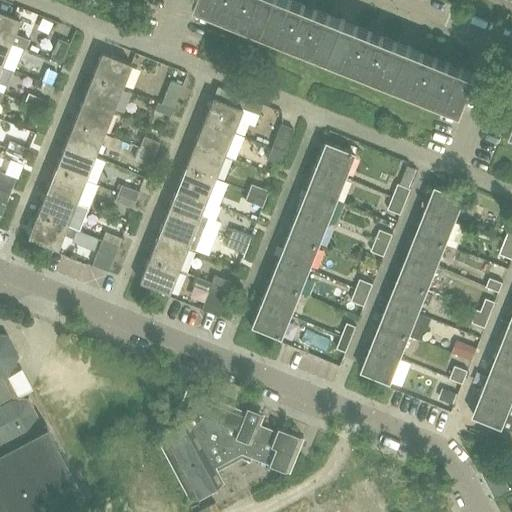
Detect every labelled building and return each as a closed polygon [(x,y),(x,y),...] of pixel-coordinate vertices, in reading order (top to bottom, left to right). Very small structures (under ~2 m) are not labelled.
[(196,0),(195,3),(262,30),(274,0),(196,0)] [(344,19),(314,7),(295,0),(274,0),(262,30),(329,57),(344,19)] [(0,10),(0,37),(25,47),(28,38),(13,32),(19,18),(0,10)] [(411,46),(355,24),(344,19),(329,57),(396,84),(411,46)] [(0,37),(0,63),(1,64),(10,42),(24,48),(25,47),(0,37)] [(61,61),(68,43),(57,38),(50,57),(61,61)] [(478,73),(439,57),(411,46),(396,84),(463,110),(478,73)] [(101,51),(92,75),(121,87),(130,63),(101,51)] [(0,63),(0,90),(2,91),(11,68),(1,64),(0,63)] [(142,90),(148,72),(138,69),(132,86),(142,90)] [(92,75),(83,98),(112,109),(121,87),(92,75)] [(172,108),(182,84),(170,79),(161,102),(160,103),(172,108)] [(24,100),(42,108),(46,99),(28,92),(24,100)] [(213,96),(203,120),(232,131),(242,107),(213,96)] [(255,101),(246,97),(242,107),(251,110),(255,101)] [(83,98),(73,121),(102,133),(112,109),(83,98)] [(169,115),(172,108),(160,103),(161,102),(157,101),(154,108),(169,115)] [(26,117),(24,126),(34,128),(35,119),(26,117)] [(203,120),(194,142),(223,154),(232,131),(203,120)] [(73,121),(64,144),(93,155),(102,133),(73,121)] [(283,152),(293,128),(280,123),(271,147),(283,152)] [(153,153),(158,141),(143,135),(138,147),(153,153)] [(9,139),(6,147),(24,153),(27,146),(9,139)] [(324,140),(314,164),(344,176),(353,152),(324,140)] [(194,142),(185,166),(214,177),(223,154),(194,142)] [(349,143),(347,149),(354,152),(356,146),(349,143)] [(64,144),(55,166),(84,178),(93,155),(64,144)] [(10,159),(20,163),(24,153),(6,147),(1,159),(8,162),(10,159)] [(149,164),(153,153),(138,147),(134,158),(149,164)] [(280,160),(283,152),(271,147),(267,156),(280,160)] [(227,158),(222,178),(232,180),(237,160),(227,158)] [(314,164),(305,187),(334,199),(344,176),(314,164)] [(55,166),(46,189),(75,201),(84,178),(55,166)] [(185,166),(176,188),(204,200),(214,177),(185,166)] [(0,197),(6,200),(15,177),(0,170),(0,197)] [(221,203),(228,184),(219,181),(212,199),(221,203)] [(405,201),(411,188),(398,182),(393,195),(405,201)] [(135,198),(138,191),(121,183),(118,191),(135,198)] [(264,197),(267,189),(251,183),(248,191),(264,197)] [(435,185),(426,209),(455,220),(465,196),(435,185)] [(305,187),(296,210),(325,221),(334,199),(305,187)] [(176,188),(167,211),(195,223),(204,200),(176,188)] [(46,189),(37,213),(66,224),(75,201),(46,189)] [(132,207),(135,198),(118,191),(114,199),(132,207)] [(261,205),(264,197),(248,191),(244,199),(261,205)] [(400,213),(405,201),(393,195),(388,208),(400,213)] [(426,209),(416,231),(446,243),(455,220),(426,209)] [(296,210),(287,232),(316,244),(325,221),(296,210)] [(199,235),(192,231),(195,223),(167,211),(157,234),(186,245),(186,246),(194,248),(199,235)] [(27,236),(57,247),(66,224),(37,213),(27,236)] [(247,243),(250,235),(233,227),(229,236),(247,243)] [(387,246),(393,233),(380,228),(374,241),(387,246)] [(117,245),(121,236),(104,230),(101,238),(117,245)] [(416,231),(407,254),(437,266),(446,243),(416,231)] [(287,232),(278,255),(307,267),(316,244),(287,232)] [(157,234),(148,257),(177,269),(186,246),(186,245),(157,234)] [(243,252),(247,243),(229,236),(226,245),(243,252)] [(107,270),(113,256),(117,245),(101,238),(97,250),(91,264),(107,270)] [(511,257),(511,243),(504,240),(499,253),(511,257)] [(384,255),(387,246),(374,241),(371,250),(384,255)] [(407,254),(398,277),(428,289),(437,266),(407,254)] [(278,255),(268,278),(298,290),(307,267),(278,255)] [(139,280),(168,292),(177,269),(148,257),(139,280)] [(229,289),(232,281),(214,274),(211,282),(229,289)] [(398,277),(389,300),(418,312),(428,289),(398,277)] [(486,286),(500,291),(503,281),(489,277),(486,286)] [(268,278),(259,301),(289,313),(298,290),(268,278)] [(369,292),(373,283),(360,278),(356,287),(369,292)] [(218,315),(229,289),(211,282),(200,308),(218,315)] [(364,305),(369,292),(356,287),(351,300),(364,305)] [(304,292),(296,313),(307,318),(315,296),(304,292)] [(490,314),(495,301),(486,297),(481,310),(490,314)] [(389,300),(380,323),(409,335),(418,312),(389,300)] [(250,325),(279,337),(289,313),(259,301),(250,325)] [(485,327),(490,314),(481,310),(476,323),(485,327)] [(351,338),(356,325),(347,321),(342,334),(351,338)] [(511,322),(510,322),(501,345),(511,349),(511,322)] [(380,323),(371,346),(400,357),(409,335),(380,323)] [(0,511),(58,511),(85,498),(46,424),(42,426),(27,398),(19,398),(6,374),(17,355),(7,335),(0,334),(0,511)] [(346,351),(351,338),(342,334),(336,347),(346,351)] [(511,349),(501,345),(492,367),(511,375),(511,349)] [(361,370),(391,381),(400,357),(371,346),(361,370)] [(450,377),(462,383),(468,370),(455,365),(450,377)] [(511,375),(492,367),(482,390),(511,402),(511,400),(511,375)] [(180,419),(153,434),(189,500),(223,481),(215,466),(241,452),(283,469),(289,471),(303,437),(297,434),(277,426),(275,430),(258,423),(261,416),(249,411),(250,407),(246,406),(243,414),(206,399),(208,394),(187,385),(176,412),(180,419)] [(447,389),(442,400),(453,404),(457,392),(447,389)] [(502,426),(502,425),(511,429),(511,427),(511,410),(509,409),(511,402),(482,390),(473,414),(502,426)]
